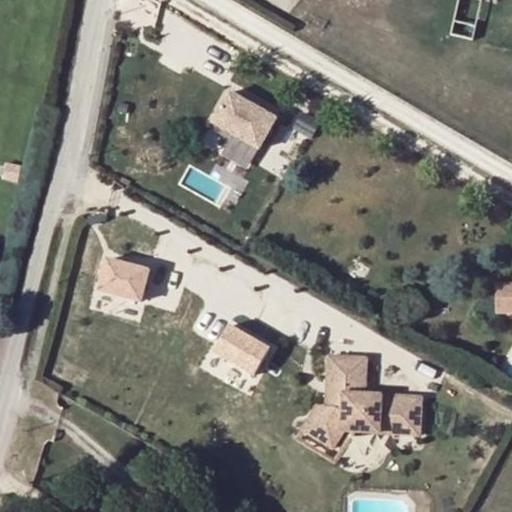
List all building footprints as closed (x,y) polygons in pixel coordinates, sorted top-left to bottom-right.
[(177,112),(187,62),(165,58),(159,92),(158,92),(155,107),(177,112)] [(0,95),(7,97),(9,86),(0,84),(0,95)] [(252,168),(279,116),(230,90),(202,142),(252,168)] [(96,293),(143,305),(152,270),(105,258),(96,293)] [(511,284),(496,285),(496,312),(511,310),(511,284)] [(211,354),(253,378),(271,348),(229,323),(211,354)] [(318,408),(314,415),(346,433),(420,436),(422,397),(368,395),(369,358),(328,356),(326,408),(318,408)] [(346,433),(314,415),(305,431),(336,450),(346,433)]
